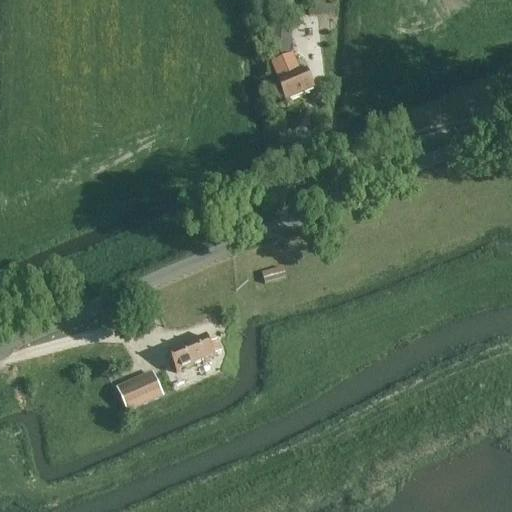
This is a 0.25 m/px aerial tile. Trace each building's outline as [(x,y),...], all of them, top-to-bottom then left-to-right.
[(308,18),(330,18),(330,3),(309,2),(308,18)] [(290,57),(292,32),(281,31),(282,18),(268,16),(267,30),(272,30),(270,55),(290,57)] [(293,69),(273,77),(285,104),(314,91),(305,73),(296,77),(293,69)] [(264,285),(286,280),(283,269),(261,275),(264,285)] [(206,338),(166,355),(174,374),(214,357),(220,354),(215,343),(209,346),(206,338)] [(153,374),(116,390),(127,416),(164,400),(153,374)]
